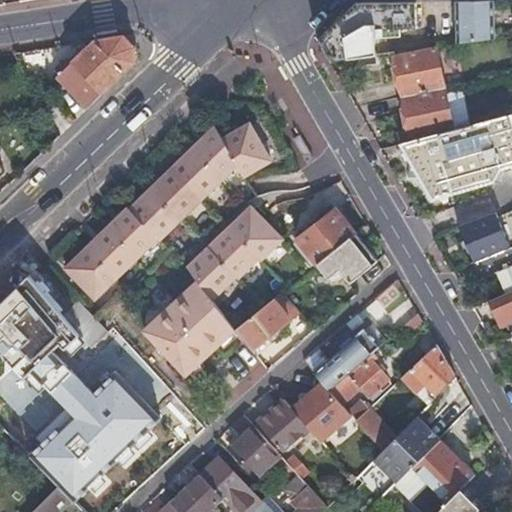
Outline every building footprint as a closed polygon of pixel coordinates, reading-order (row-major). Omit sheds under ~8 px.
[(455,1),(456,44),(494,39),(493,1),(455,1)] [(415,2),(357,3),(317,41),(329,61),(369,55),(368,38),(398,37),(398,29),(415,28),(415,2)] [(57,77),(88,108),(121,77),(136,63),(135,47),(124,36),(96,40),(57,77)] [(393,56),(403,96),(445,88),(435,46),(393,56)] [(403,96),(413,140),(455,129),(445,88),(403,96)] [(413,140),(401,144),(432,199),(495,181),(502,168),(511,165),(511,114),(455,129),(413,140)] [(228,136),(245,159),(253,170),(278,152),(252,117),(228,136)] [(196,147),(225,177),(245,159),(228,136),(219,125),(196,147)] [(204,198),(204,197),(225,177),(196,147),(175,168),(204,198)] [(155,187),(184,217),(204,198),(175,168),(155,187)] [(162,238),(184,217),(155,187),(133,208),(160,236),(162,238)] [(251,205),(229,226),(259,258),(260,259),(282,238),(263,218),(264,218),(251,205)] [(139,257),(160,236),(133,208),(131,206),(110,226),(139,257)] [(317,264),(355,233),(336,208),(334,210),(331,206),(304,227),(307,231),(297,239),(317,264)] [(458,226),(473,264),(475,263),(510,249),(511,247),(511,214),(498,219),(496,212),(458,226)] [(118,277),(139,257),(110,226),(89,246),(118,277)] [(229,226),(208,246),(237,276),(238,278),(259,258),(229,226)] [(377,262),(355,233),(317,264),(329,278),(340,270),(351,283),(377,262)] [(295,241),(315,266),(317,264),(297,239),(295,241)] [(96,297),(118,277),(89,246),(68,267),(96,297)] [(208,246),(187,267),(197,280),(212,299),(237,276),(208,246)] [(498,275),(507,294),(511,291),(511,253),(510,249),(475,263),(483,280),(498,275)] [(212,299),(197,280),(145,330),(185,373),(235,328),(212,299)] [(45,367),(80,332),(64,316),(41,291),(6,324),(45,367)] [(503,328),(508,325),(511,323),(511,291),(507,294),(490,301),(498,319),(499,319),(503,328)] [(236,329),(252,350),(269,337),(300,312),(283,292),(265,306),(236,329)] [(93,346),(110,332),(80,301),(64,316),(80,332),(93,346)] [(423,321),(418,313),(405,325),(411,332),(423,321)] [(372,324),(364,331),(379,348),(387,341),(372,324)] [(139,419),(171,391),(115,328),(110,332),(93,346),(79,354),(96,372),(51,410),(40,409),(34,402),(34,393),(33,393),(3,427),(17,442),(33,459),(96,408),(102,415),(121,399),(139,419)] [(331,359),(314,373),(322,382),(330,391),(369,357),(373,353),(375,351),(377,349),(379,348),(364,331),(364,330),(331,359)] [(273,342),(269,337),(252,350),(256,355),(273,342)] [(410,370),(402,378),(413,390),(422,381),(433,392),(429,396),(432,400),(433,401),(456,378),(436,345),(426,354),(410,370)] [(239,352),(252,374),(261,369),(248,347),(239,352)] [(321,347),(304,362),(314,373),(331,359),(321,347)] [(369,357),(330,391),(342,405),(360,388),(369,398),(377,390),(380,393),(392,383),(373,362),(379,356),(375,351),(373,353),(369,357)] [(0,423),(3,427),(33,393),(8,369),(0,376),(0,423)] [(322,382),(292,408),(309,427),(322,442),(352,416),(349,413),(342,405),(330,391),(322,382)] [(292,408),(285,399),(259,422),(285,451),(292,444),(296,447),(305,439),(301,435),(309,427),(292,408)] [(362,400),(349,413),(352,416),(357,421),(370,409),(372,407),(368,402),(366,404),(362,400)] [(357,421),(383,451),(396,438),(370,409),(357,421)] [(423,411),(418,416),(427,425),(429,423),(432,420),(423,411)] [(277,451),(245,415),(232,427),(242,439),(231,449),(252,473),(277,451)] [(383,451),(375,460),(397,482),(413,466),(440,440),(443,437),(429,423),(427,425),(418,416),(396,438),(383,451)] [(440,440),(413,466),(429,482),(411,500),(422,511),(437,511),(448,501),(463,487),(475,476),(475,475),(440,440)] [(69,455),(90,482),(106,469),(85,442),(69,455)] [(288,463),(281,455),(272,463),(293,486),(301,478),(288,463)] [(295,456),(288,463),(301,478),(303,479),(310,472),(295,456)] [(214,463),(200,476),(222,499),(234,511),(252,511),(262,503),(232,471),(226,476),(214,463)] [(429,482),(413,466),(397,482),(395,484),(406,496),(402,501),(412,511),(422,511),(411,500),(429,482)] [(222,499),(200,476),(170,503),(179,511),(209,511),(216,506),(222,499)] [(73,479),(62,489),(83,511),(95,511),(88,503),(92,499),(73,479)] [(302,508),(297,511),(318,511),(323,508),(299,482),(288,493),(302,508)] [(58,485),(29,511),(58,511),(62,509),(64,511),(83,511),(62,489),(58,485)] [(478,511),(476,510),(481,506),(463,487),(448,501),(437,511),(478,511)] [(179,511),(170,503),(159,511),(179,511)]
